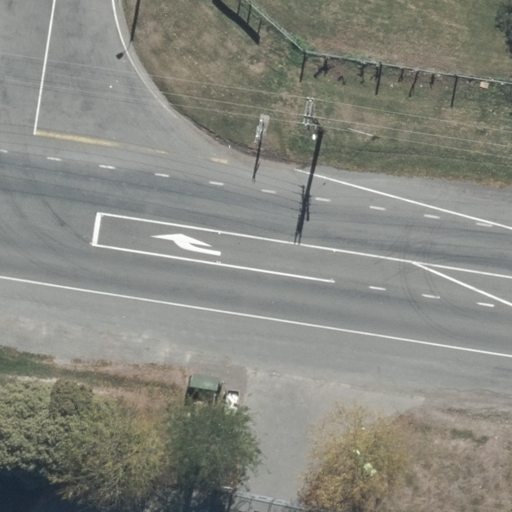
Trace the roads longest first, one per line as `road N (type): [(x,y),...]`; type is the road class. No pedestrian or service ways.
road 1 (trunk): [(511,290),(23,215)]
road 2 (unclassified): [(23,215),(56,0)]
